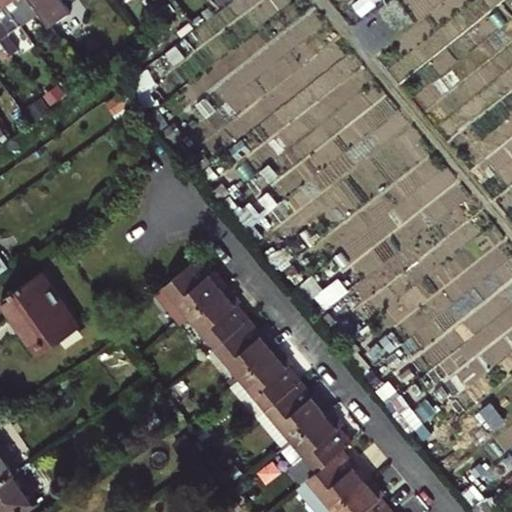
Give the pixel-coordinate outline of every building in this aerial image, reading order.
[(21,25),(2,0),(0,0),(0,34),(13,53),(19,48),(9,34),(21,25)] [(41,11),(32,0),(2,0),(21,25),(41,11)] [(32,0),(41,11),(50,25),(71,9),(64,0),(32,0)] [(13,53),(0,34),(0,50),(6,58),(13,53)] [(181,317),(192,309),(228,279),(214,263),(210,265),(199,253),(156,287),(181,317)] [(0,271),(8,266),(0,254),(0,271)] [(62,345),(83,331),(44,275),(5,302),(40,352),(58,339),(62,345)] [(328,304),(351,286),(342,275),(319,293),(328,304)] [(192,309),(217,339),(249,313),(236,298),(241,295),(228,279),(192,309)] [(217,339),(242,369),(278,340),(264,324),(260,327),(249,313),(217,339)] [(40,352),(44,358),(62,345),(58,339),(40,352)] [(268,400),(299,374),(286,359),(290,355),(278,340),(242,369),(268,400)] [(294,431),(329,402),(315,385),(311,388),(299,374),(268,400),(294,431)] [(285,439),(294,431),(268,400),(259,408),(285,439)] [(341,445),(351,437),(337,420),(342,417),(329,402),(294,431),(320,462),(341,445)] [(0,481),(17,470),(18,469),(0,442),(0,481)] [(326,511),(336,503),(372,474),(358,458),(355,461),(341,445),(320,462),(299,479),(326,511)] [(30,511),(28,509),(38,501),(17,470),(0,481),(0,511),(30,511)] [(343,511),(388,511),(394,507),(381,492),(385,489),(372,474),(336,503),(343,511)]
